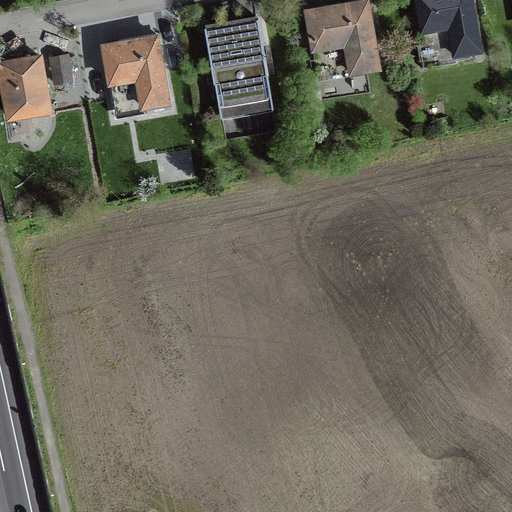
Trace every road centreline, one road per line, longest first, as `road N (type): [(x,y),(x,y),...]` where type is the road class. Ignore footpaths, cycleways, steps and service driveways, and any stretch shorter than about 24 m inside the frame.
road 1 (track): [(0,212),(65,511)]
road 2 (residential): [(0,25),(146,0)]
